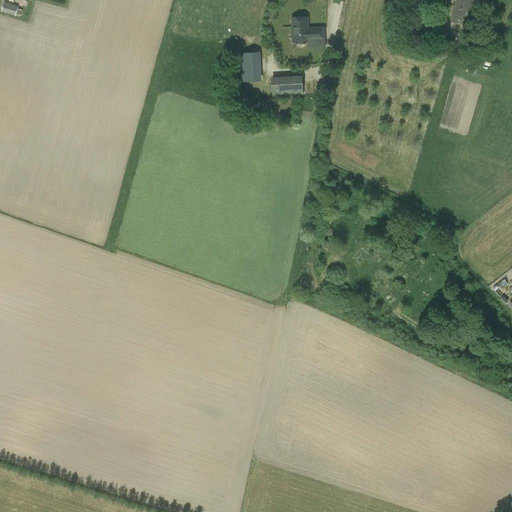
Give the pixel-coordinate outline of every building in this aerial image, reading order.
[(4,2),(2,11),(21,16),(23,9),(17,8),(19,0),(13,0),(12,4),(4,2)] [(424,14),(422,25),(440,29),(445,6),(438,4),(437,8),(425,5),(425,0),(417,0),(415,11),(424,14)] [(450,21),(468,25),(473,0),(456,0),(456,5),(454,5),(450,21)] [(293,20),(294,33),(295,43),(310,42),(310,40),(325,39),(325,26),(309,27),(309,18),(293,20)] [(398,39),(412,40),(415,23),(401,21),(398,39)] [(258,52),(240,53),(242,81),(259,80),(258,52)] [(273,96),(304,94),(302,74),(272,76),(273,96)] [(361,247),(354,256),(363,264),(371,255),(361,247)] [(387,291),(396,284),(386,272),(377,280),(387,291)]
